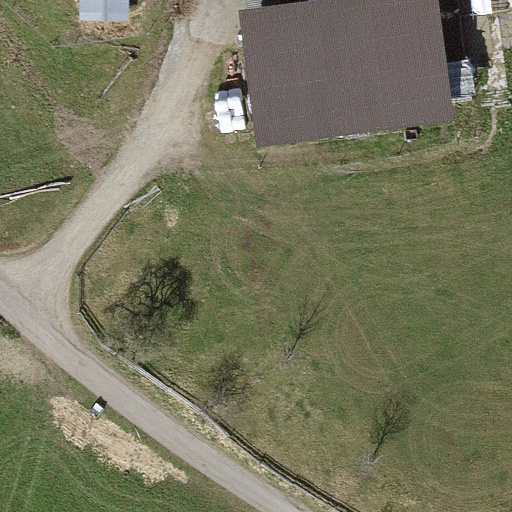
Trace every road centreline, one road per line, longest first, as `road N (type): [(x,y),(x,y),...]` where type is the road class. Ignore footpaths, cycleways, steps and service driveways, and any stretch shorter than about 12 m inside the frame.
road 1 (track): [(0,291),(157,425),(284,511)]
road 2 (track): [(12,304),(163,131),(184,99),(203,42)]
